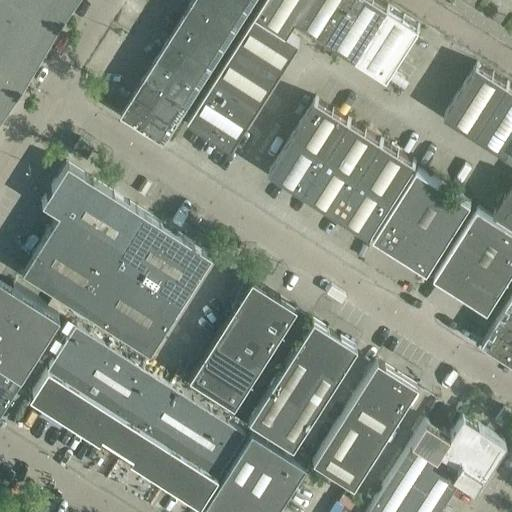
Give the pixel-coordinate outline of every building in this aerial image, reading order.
[(0,0),(0,114),(72,0),(0,0)] [(238,24),(200,0),(191,0),(183,15),(226,43),(238,24)] [(250,5),(242,0),(200,0),(238,24),(250,5)] [(421,25),(382,0),(263,0),(257,10),(288,30),(297,17),(388,75),(421,25)] [(233,144),(300,38),(288,30),(257,10),(189,116),(233,144)] [(226,43),(183,15),(170,34),(214,62),(226,43)] [(214,62),(170,34),(158,53),(202,81),(214,62)] [(202,81),(158,53),(146,71),(190,99),(202,81)] [(476,131),(508,80),(477,61),(445,111),(476,131)] [(190,99),(146,71),(134,90),(178,118),(190,99)] [(506,150),(511,141),(511,82),(508,80),(476,131),(506,150)] [(178,118),(134,90),(122,110),(166,138),(178,118)] [(326,153),(350,117),(316,95),(293,132),(326,153)] [(360,175),(383,139),(350,117),(326,153),(360,175)] [(303,190),(326,153),(293,132),(270,168),(303,190)] [(86,156),(93,144),(81,136),(74,148),(86,156)] [(394,196),(417,160),(383,139),(360,175),(394,196)] [(337,211),(360,175),(326,153),(303,190),(337,211)] [(146,210),(66,160),(41,200),(49,205),(54,198),(71,209),(61,225),(115,259),(146,210)] [(428,269),(472,200),(418,166),(374,235),(428,269)] [(371,233),(394,196),(360,175),(337,211),(371,233)] [(511,196),(505,192),(494,209),(511,220),(511,196)] [(115,259),(61,225),(71,209),(54,198),(49,205),(58,211),(21,268),(84,308),(115,259)] [(489,308),(511,271),(511,225),(479,204),(435,273),(489,308)] [(179,300),(210,252),(146,210),(115,259),(179,300)] [(148,349),(179,300),(115,259),(84,308),(148,349)] [(58,309),(13,280),(0,271),(0,314),(38,339),(58,309)] [(264,354),(295,305),(251,276),(219,326),(264,354)] [(511,304),(507,301),(495,320),(511,331),(511,304)] [(38,339),(0,314),(0,357),(19,369),(38,339)] [(292,446),(356,345),(356,344),(312,316),(248,418),(292,446)] [(511,331),(495,320),(483,340),(511,358),(511,331)] [(116,410),(144,366),(75,322),(29,394),(65,417),(98,439),(100,435),(108,440),(105,444),(106,444),(108,442),(122,451),(121,454),(122,454),(124,450),(125,451),(133,439),(126,435),(135,421),(116,410)] [(233,404),(264,354),(219,326),(188,375),(233,404)] [(0,399),(19,369),(0,357),(0,399)] [(385,433),(417,383),(376,357),(344,408),(385,433)] [(199,503),(245,430),(144,366),(116,410),(135,421),(126,435),(133,439),(125,451),(132,455),(129,459),(163,480),(199,503)] [(352,484),(385,433),(344,408),(312,458),(352,484)] [(436,511),(459,476),(472,484),(475,480),(477,482),(505,439),(462,411),(449,431),(425,415),(363,511),(436,511)] [(213,511),(273,511),(305,463),(251,428),(202,505),(213,511)]
